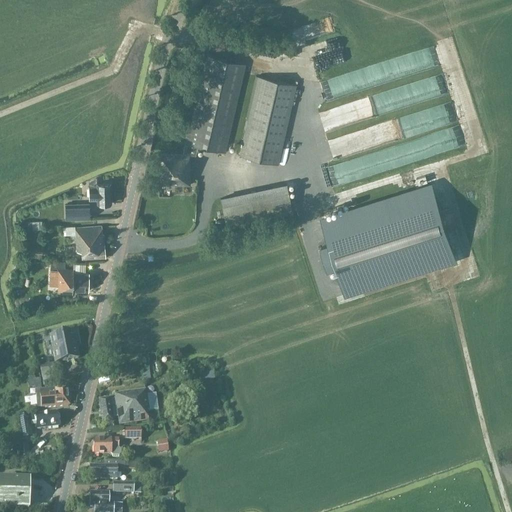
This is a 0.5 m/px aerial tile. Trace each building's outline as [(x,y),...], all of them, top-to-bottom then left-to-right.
[(158,184),(169,184),(190,184),(190,162),(191,162),(191,155),(195,156),(196,152),(197,146),(225,152),(235,108),(246,64),(206,56),(190,128),(187,127),(183,143),(185,144),(182,154),(159,154),(158,184)] [(277,164),(296,85),(258,76),(239,155),(277,164)] [(307,111),(307,125),(328,125),(328,128),(360,129),(360,111),(307,111)] [(325,181),(316,185),(321,196),(330,193),(325,181)] [(226,229),(290,216),(293,215),(292,212),(286,183),(220,197),(226,229)] [(337,268),(345,295),(454,260),(430,183),(320,218),(328,245),(319,248),(327,272),(337,268)] [(97,184),(97,188),(89,188),(89,200),(97,200),(97,204),(111,204),(111,184),(97,184)] [(65,219),(78,219),(78,204),(65,205),(65,219)] [(102,234),(101,226),(74,228),(76,252),(81,251),(81,259),(105,257),(104,234),(102,234)] [(290,236),(187,271),(194,292),(297,256),(290,236)] [(65,263),(48,262),(48,269),(59,269),(58,294),(72,294),(72,291),(87,292),(88,273),(73,272),(73,269),(65,269),(65,263)] [(76,347),(79,346),(76,332),(61,336),(60,329),(49,332),(50,338),(54,362),(62,360),(62,362),(78,359),(76,347)] [(40,367),(42,377),(59,374),(57,364),(49,365),(40,367)] [(214,380),(214,371),(200,371),(201,380),(214,380)] [(35,391),(36,409),(69,406),(67,387),(54,388),(54,389),(35,391)] [(110,399),(98,401),(102,425),(114,423),(113,419),(117,418),(119,426),(148,422),(147,412),(149,412),(147,396),(146,390),(119,394),(115,395),(114,395),(115,400),(110,400),(110,399)] [(58,427),(56,413),(35,415),(37,430),(41,429),(58,427)] [(21,441),(32,439),(28,416),(17,418),(21,441)] [(125,430),(125,440),(140,440),(140,430),(125,430)] [(32,439),(21,441),(26,460),(30,459),(27,442),(33,441),(32,439)] [(95,441),(94,456),(110,456),(112,457),(118,457),(120,455),(120,452),(118,450),(119,439),(112,439),(103,439),(103,440),(95,441)] [(152,451),(160,451),(160,440),(152,440),(152,451)] [(90,480),(116,480),(117,480),(117,467),(116,467),(90,466),(90,480)] [(0,480),(0,508),(28,509),(29,481),(0,480)] [(108,492),(113,492),(113,494),(133,495),(133,494),(138,494),(138,484),(134,484),(124,483),(124,485),(109,484),(108,492)] [(109,508),(109,493),(89,492),(89,508),(93,508),(93,511),(112,511),(113,508),(109,508)]
